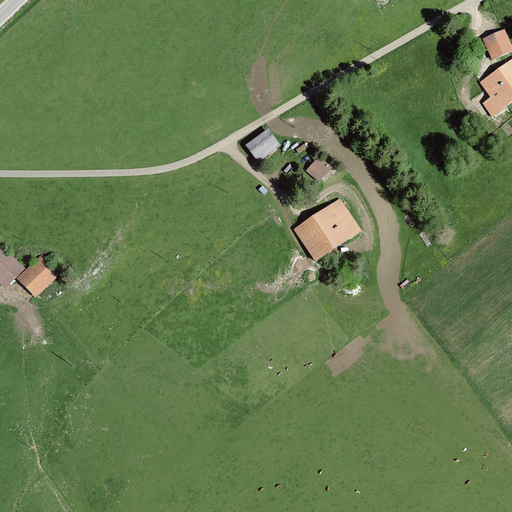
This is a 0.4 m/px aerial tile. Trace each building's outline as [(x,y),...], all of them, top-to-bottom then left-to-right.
[(509,53),(500,33),(481,41),(490,61),(509,53)] [(483,104),(491,116),(511,100),(511,61),(481,84),(490,99),(483,104)] [(247,147),(259,162),(279,146),(267,131),(247,147)] [(318,159),(309,170),(321,181),(331,170),(318,159)] [(296,231),(317,261),(358,233),(341,209),(343,208),(339,201),(296,231)] [(0,249),(0,282),(5,288),(22,269),(0,249)] [(19,280),(35,296),(57,274),(40,258),(19,280)]
